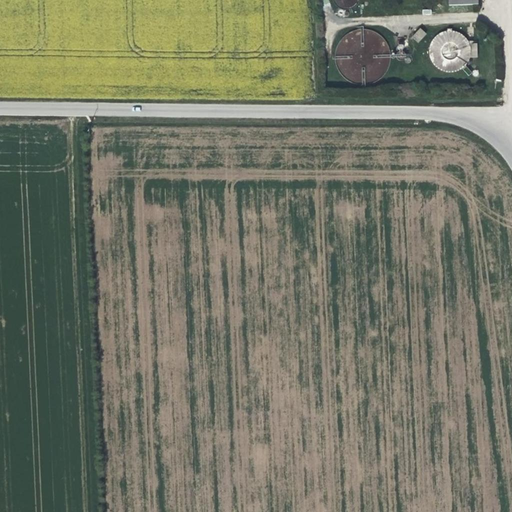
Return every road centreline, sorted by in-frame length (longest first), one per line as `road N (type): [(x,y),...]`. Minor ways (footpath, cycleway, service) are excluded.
road 1 (unclassified): [(485,133),(422,112),(0,108)]
road 2 (track): [(87,511),(68,109)]
